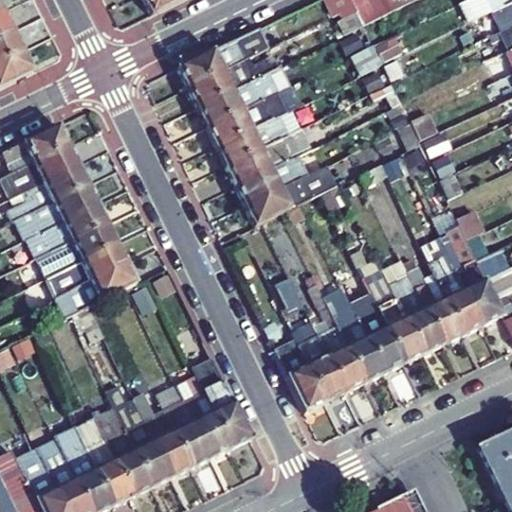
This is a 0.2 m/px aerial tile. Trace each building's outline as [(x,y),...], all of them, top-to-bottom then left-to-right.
[(185,0),(140,0),(149,18),(185,0)] [(356,14),(348,0),(322,0),(332,20),(338,17),(340,22),(356,14)] [(348,0),(356,14),(362,29),(421,0),(348,0)] [(511,0),(484,0),(491,14),(511,3),(511,0)] [(511,3),(491,14),(500,34),(511,28),(511,3)] [(362,29),(356,14),(340,22),(334,24),(341,39),(362,29)] [(0,40),(11,35),(2,15),(0,16),(0,40)] [(511,28),(500,34),(509,54),(511,52),(511,28)] [(257,32),(176,71),(186,92),(243,64),(253,58),(250,51),(263,44),(257,32)] [(11,35),(0,40),(0,64),(21,55),(11,35)] [(362,74),(408,55),(400,37),(355,57),(362,74)] [(40,44),(46,64),(58,60),(52,40),(40,44)] [(21,55),(0,64),(0,89),(31,75),(21,55)] [(246,71),(243,64),(186,92),(195,111),(266,76),(277,71),(271,59),(246,71)] [(384,88),(377,74),(360,82),(367,96),(384,88)] [(266,76),(195,111),(205,131),(275,96),(276,96),(266,76)] [(399,106),(390,87),(368,98),(371,104),(384,97),(391,111),(399,106)] [(275,96),(205,131),(214,151),(278,119),(285,116),(275,96)] [(404,116),(399,106),(391,111),(384,114),(389,123),(401,117),(404,116)] [(405,126),(401,117),(389,123),(394,132),(405,126)] [(278,119),(214,151),(224,170),(287,139),(278,119)] [(418,144),(409,126),(398,132),(408,153),(420,148),(418,144)] [(67,149),(57,128),(0,156),(11,177),(67,149)] [(287,139),(224,170),(233,190),(296,159),(303,155),(304,155),(309,152),(299,133),(287,139)] [(77,169),(67,149),(11,177),(0,182),(0,186),(8,203),(11,201),(20,196),(77,169)] [(313,175),(303,155),(296,159),(305,179),(313,175)] [(450,175),(441,157),(430,163),(439,181),(450,175)] [(406,173),(399,158),(380,167),(385,179),(387,182),(406,173)] [(296,159),(233,190),(243,209),(305,179),(296,159)] [(385,179),(380,167),(359,178),(364,189),(385,179)] [(86,188),(77,169),(20,196),(24,205),(15,210),(5,215),(11,225),(14,224),(86,188)] [(313,175),(305,179),(243,209),(253,230),(262,226),(280,217),(300,207),(309,203),(305,194),(327,183),(321,171),(313,175)] [(461,196),(452,177),(438,184),(447,203),(461,196)] [(327,183),(305,194),(309,203),(319,198),(331,192),(327,183)] [(86,188),(14,224),(24,243),(96,208),(86,188)] [(329,215),(346,207),(338,190),(321,198),(329,215)] [(24,205),(20,196),(11,201),(15,210),(24,205)] [(96,208),(24,243),(33,263),(48,256),(68,246),(106,227),(96,208)] [(469,217),(458,223),(467,242),(478,236),(469,217)] [(115,247),(106,227),(68,246),(48,256),(33,263),(43,282),(57,275),(115,247)] [(484,283),(474,263),(465,245),(465,244),(458,229),(444,235),(461,270),(453,274),(480,329),(501,319),(493,304),(484,283)] [(465,245),(474,263),(486,257),(477,239),(465,245)] [(115,247),(57,275),(43,282),(53,302),(125,267),(115,247)] [(480,329),(453,274),(445,258),(426,268),(430,277),(461,339),(480,329)] [(511,269),(511,258),(501,264),(505,273),(506,272),(511,270),(511,269)] [(414,270),(411,262),(401,267),(405,274),(414,270)] [(441,349),(405,274),(401,267),(399,263),(380,272),(422,358),(441,349)] [(125,267),(53,302),(64,323),(69,320),(72,318),(75,317),(89,310),(107,301),(127,291),(135,287),(125,267)] [(461,339),(430,277),(422,281),(417,269),(414,270),(405,274),(441,349),(461,339)] [(422,358),(380,272),(360,282),(367,296),(370,302),(402,368),(422,358)] [(511,294),(511,283),(506,272),(505,273),(487,282),(496,302),(511,294)] [(314,287),(310,279),(304,283),(308,291),(314,287)] [(296,299),(287,280),(273,286),(283,306),(288,303),(296,299)] [(402,368),(370,302),(363,305),(360,300),(353,284),(340,290),(351,312),(382,377),(402,368)] [(363,387),(321,302),(314,287),(308,291),(306,291),(314,309),(316,308),(319,313),(317,313),(323,324),(327,333),(315,339),(343,397),(363,387)] [(382,377),(351,312),(345,315),(335,295),(321,302),(363,387),(382,377)] [(370,302),(367,296),(360,300),(363,305),(370,302)] [(305,319),(296,299),(288,303),(298,322),(305,319)] [(102,339),(89,310),(75,317),(89,345),(102,339)] [(81,337),(72,318),(69,320),(78,339),(81,337)] [(511,318),(503,323),(511,342),(511,318)] [(327,333),(323,324),(311,330),(315,339),(327,333)] [(343,397),(315,339),(311,330),(309,325),(289,335),(294,343),(324,406),(343,397)] [(279,341),(273,328),(264,333),(270,346),(279,341)] [(324,406),(294,343),(273,353),(304,416),(324,406)] [(250,442),(211,361),(190,371),(194,380),(230,452),(250,442)] [(230,452),(194,380),(175,390),(210,462),(230,452)] [(171,481),(133,404),(126,408),(117,389),(105,395),(112,411),(151,490),(171,481)] [(210,462),(175,390),(155,399),(162,414),(190,471),(210,462)] [(190,471),(162,414),(153,419),(142,397),(132,402),(133,404),(171,481),(190,471)] [(91,416),(86,406),(66,416),(73,430),(93,421),(91,416)] [(151,490),(112,411),(99,418),(97,413),(91,416),(93,421),(132,500),(151,490)] [(132,500),(93,421),(73,430),(112,510),(132,500)] [(107,511),(112,510),(73,430),(54,440),(55,442),(88,511),(107,511)] [(511,511),(511,435),(511,433),(476,450),(477,452),(505,507),(507,511),(511,511)] [(88,511),(55,442),(35,452),(36,456),(64,511),(88,511)] [(64,511),(36,456),(18,465),(17,466),(11,455),(0,460),(6,471),(22,504),(25,511),(64,511)] [(0,482),(14,511),(25,511),(22,504),(6,471),(0,460),(0,482)] [(409,511),(403,500),(378,511),(409,511)]
